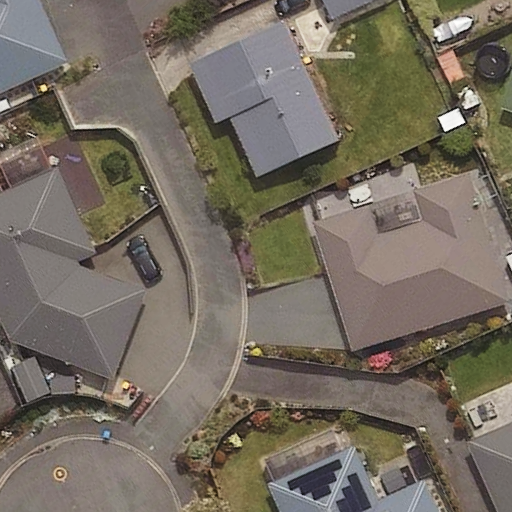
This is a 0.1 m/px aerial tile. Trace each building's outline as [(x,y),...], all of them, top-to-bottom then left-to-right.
[(0,0),(0,87),(67,57),(40,0),(0,0)] [(386,0),(327,0),(337,22),(386,0)] [(415,40),(402,9),(373,21),(387,52),(415,40)] [(337,134),(283,16),(188,59),(215,119),(228,113),(255,171),(337,134)] [(511,72),(501,105),(511,108),(511,72)] [(94,248),(55,161),(0,185),(0,318),(8,336),(110,375),(144,287),(78,261),(76,257),(94,248)] [(508,297),(469,170),(412,187),(421,215),(376,229),(368,202),(314,219),(353,345),(508,297)] [(511,511),(511,417),(468,437),(501,511),(511,511)] [(353,441),(265,480),(278,511),(438,511),(422,475),(377,495),(353,441)]
